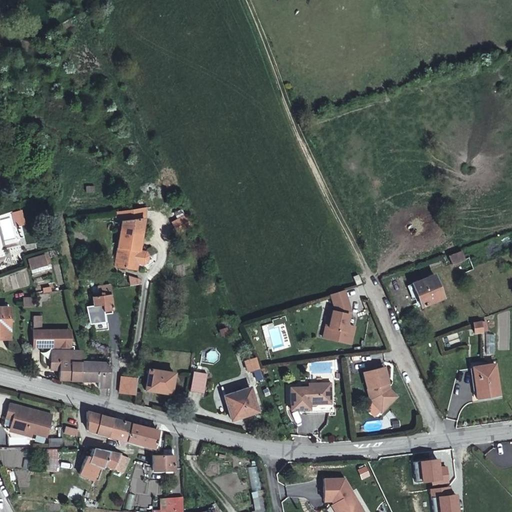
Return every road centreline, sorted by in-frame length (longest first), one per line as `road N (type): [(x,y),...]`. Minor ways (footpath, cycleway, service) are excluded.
road 1 (residential): [(0,381),(291,456),(440,441)]
road 2 (track): [(247,0),(299,134),(370,279)]
road 3 (unclassified): [(370,279),(440,441)]
